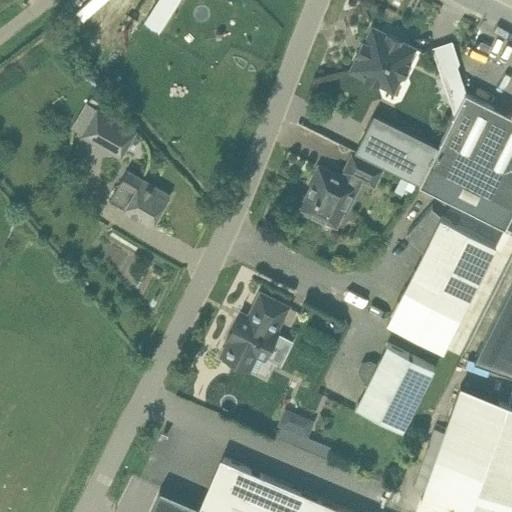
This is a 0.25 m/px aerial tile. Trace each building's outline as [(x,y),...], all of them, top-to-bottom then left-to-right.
[(157,0),(144,20),(159,29),(177,0),(157,0)] [(378,83),(394,91),(416,47),(400,39),(401,37),(388,31),(388,32),(372,25),(364,40),(363,39),(356,52),(358,53),(350,69),(366,76),(365,78),(378,85),(378,83)] [(439,143),(420,181),(511,227),(511,109),(511,113),(466,90),(439,143)] [(82,133),(121,154),(136,128),(97,106),(82,133)] [(374,111),(355,149),(402,172),(420,181),(439,143),(374,111)] [(314,213),(336,224),(344,209),(346,211),(362,178),(374,184),(382,168),(352,153),(344,169),(348,171),(345,177),(318,164),(310,181),(312,183),(305,195),(303,194),(297,207),(313,215),(314,213)] [(109,199),(152,223),(170,193),(127,168),(109,199)] [(496,242),(441,214),(431,206),(433,205),(432,204),(408,230),(409,231),(411,229),(426,243),(388,319),(443,347),(496,242)] [(511,283),(474,358),(511,370),(511,283)] [(229,339),(221,354),(224,355),(222,358),(236,365),(237,362),(249,368),(256,353),(265,357),(279,330),(291,305),(260,290),(249,315),(240,311),(227,338),(229,339)] [(434,365),(405,351),(388,342),(377,363),(370,359),(363,361),(359,368),(362,375),(369,379),(356,404),(402,427),(434,365)] [(425,488),(421,497),(463,511),(511,511),(511,388),(511,389),(508,400),(507,400),(461,384),(447,423),(425,488)] [(277,425),(305,437),(311,422),(283,410),(277,425)] [(206,500),(204,505),(220,511),(355,511),(224,456),(223,461),(225,462),(208,501),(206,500)] [(218,511),(160,487),(150,511),(218,511)]
